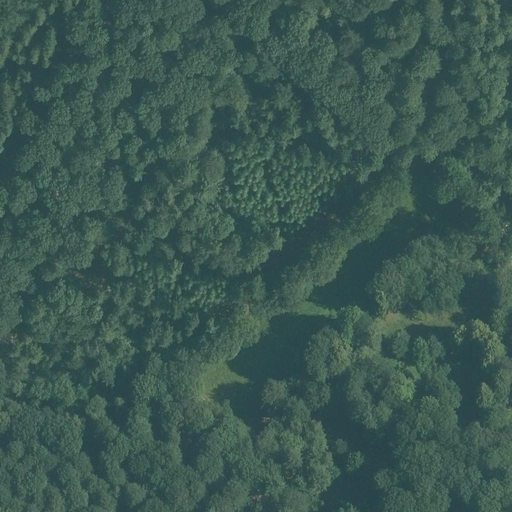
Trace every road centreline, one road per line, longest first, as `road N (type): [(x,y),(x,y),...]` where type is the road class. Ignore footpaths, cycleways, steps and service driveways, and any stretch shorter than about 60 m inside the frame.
road 1 (track): [(511,201),(178,511)]
road 2 (tertiary): [(511,253),(486,195),(261,0)]
road 3 (track): [(479,511),(463,408),(438,394),(404,423),(372,485),(337,511)]
